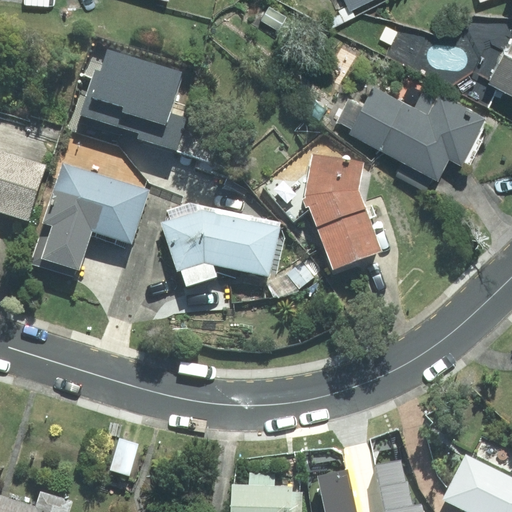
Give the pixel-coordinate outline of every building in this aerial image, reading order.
[(339,0),(345,13),(372,0),(339,0)] [(511,27),(480,87),(511,104),(511,27)] [(397,98),(371,84),(358,106),(346,100),(333,124),(347,132),(344,136),(431,184),(442,164),(454,170),(483,119),(408,78),(397,98)] [(168,148),(148,142),(142,164),(162,169),(168,148)] [(0,223),(23,230),(42,170),(0,156),(0,223)] [(132,255),(149,195),(115,186),(118,175),(62,159),(30,271),(75,284),(87,242),(132,255)] [(351,174),(296,190),(323,279),(378,263),(351,174)] [(275,227),(207,217),(158,228),(170,282),(175,281),(179,295),(212,287),(210,278),(265,286),(275,227)] [(138,448),(113,441),(103,478),(127,485),(138,448)] [(416,511),(405,450),(376,455),(386,511),(416,511)] [(356,511),(345,461),(317,467),(327,511),(356,511)] [(511,511),(511,485),(461,461),(439,510),(443,511),(511,511)] [(275,492),(276,476),(245,475),(244,490),(227,489),(225,511),(299,511),(301,493),(275,492)] [(0,511),(64,511),(66,506),(39,498),(35,511),(0,500),(0,511)]
